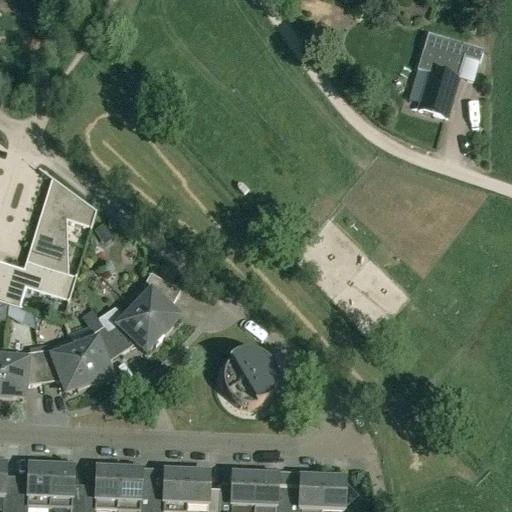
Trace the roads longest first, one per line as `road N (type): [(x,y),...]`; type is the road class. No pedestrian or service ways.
road 1 (residential): [(327,442),(345,423),(306,369),(25,139)]
road 2 (residential): [(327,442),(0,434)]
road 3 (track): [(511,194),(390,148),(360,128),(262,0)]
